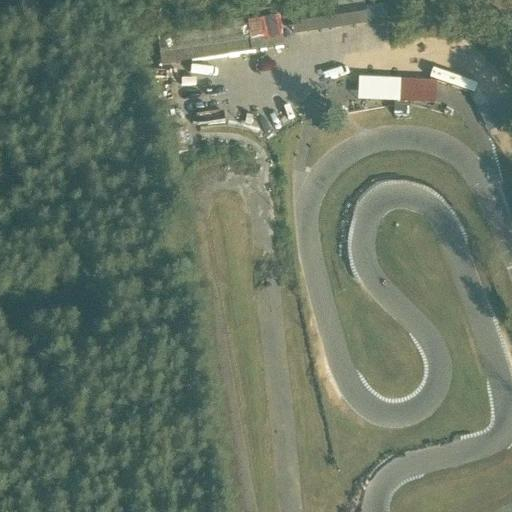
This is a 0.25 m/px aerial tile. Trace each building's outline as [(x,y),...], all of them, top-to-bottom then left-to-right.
[(354,0),(337,2),(338,10),(365,6),(364,0),(354,0)] [(368,27),(365,6),(338,10),(291,16),(294,37),(368,27)] [(279,20),(249,25),(251,42),(282,38),(279,20)] [(247,22),(155,36),(158,56),(189,51),(251,42),(249,25),(248,25),(247,22)] [(284,49),(282,38),(251,42),(253,54),(284,49)] [(251,42),(189,51),(191,63),(253,54),(251,42)] [(189,51),(158,56),(160,68),(191,63),(189,51)] [(400,106),(402,83),(359,81),(358,104),(400,106)] [(402,83),(400,106),(436,109),(437,85),(402,83)] [(391,119),(409,120),(409,108),(392,107),(391,119)] [(511,128),(511,109),(496,114),(501,129),(502,132),(511,128)] [(489,135),(501,129),(492,113),(480,118),(489,135)]
